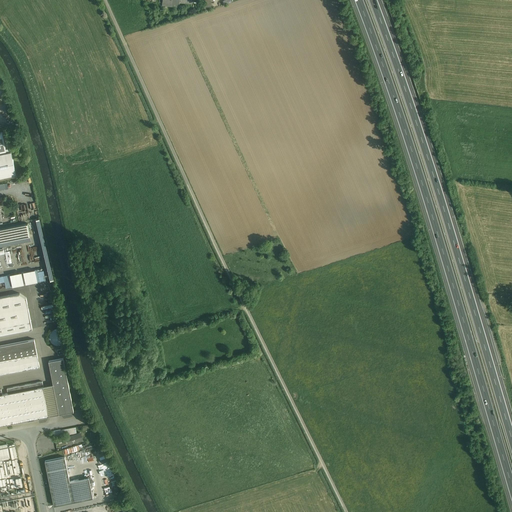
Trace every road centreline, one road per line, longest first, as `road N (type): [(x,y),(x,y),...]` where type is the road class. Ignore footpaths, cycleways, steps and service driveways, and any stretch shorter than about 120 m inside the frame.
road 1 (unclassified): [(346,511),(105,0)]
road 2 (motorway): [(358,0),(511,489)]
road 3 (motorway): [(511,439),(375,0)]
